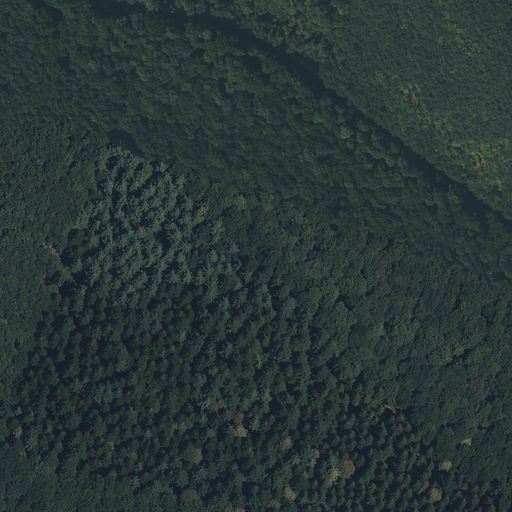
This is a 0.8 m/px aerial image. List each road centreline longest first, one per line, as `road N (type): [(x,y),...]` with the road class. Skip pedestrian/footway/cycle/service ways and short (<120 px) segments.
road 1 (track): [(43,0),(112,120),(187,187),(305,326),(436,457),(479,488),(511,498)]
road 2 (tertiary): [(110,0),(204,17),(260,38),(511,223)]
